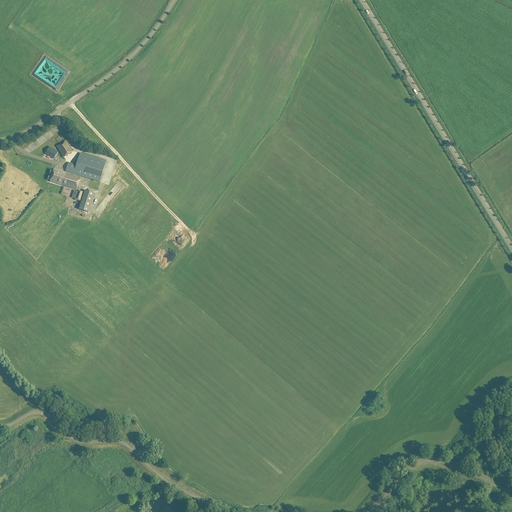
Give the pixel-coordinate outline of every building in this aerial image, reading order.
[(54,91),(66,74),(44,59),(32,76),(54,91)] [(64,157),(72,152),(65,140),(56,146),(64,157)] [(53,159),(57,154),(58,152),(49,147),(45,154),(53,159)] [(74,190),(71,199),(80,202),(83,194),(83,192),(77,190),(77,191),(76,191),(80,177),(74,176),(75,175),(99,182),(106,162),(80,153),(76,165),(68,162),(65,172),(72,174),(72,175),(54,169),(50,182),(61,186),(74,190)] [(88,213),(94,194),(94,193),(85,190),(78,210),(88,213)]
